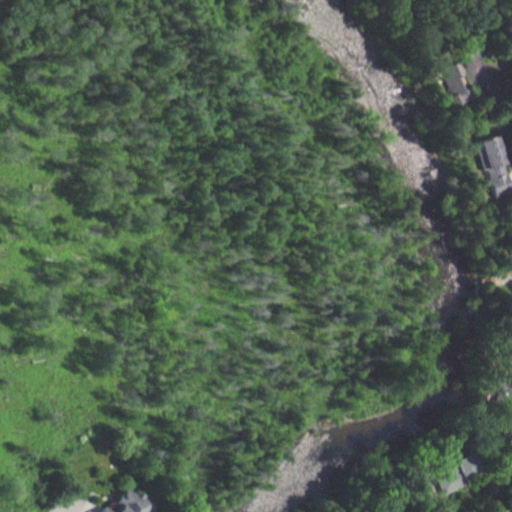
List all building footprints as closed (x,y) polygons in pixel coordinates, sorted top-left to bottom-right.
[(433,104),(452,100),(443,60),(424,65),(433,104)] [(496,190),(482,135),(460,141),(474,196),(496,190)] [(511,401),(511,398),(511,367),(490,362),(482,394),(511,401)] [(421,465),(431,495),(457,486),(454,477),(463,474),(455,452),(403,470),(403,471),(421,465)] [(132,511),(137,504),(109,488),(98,509),(90,505),(85,511),(132,511)]
